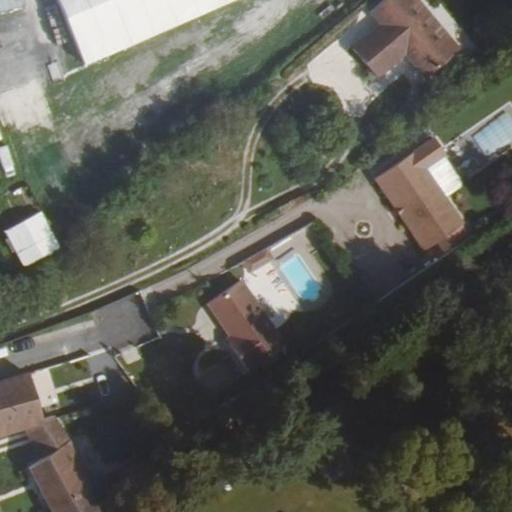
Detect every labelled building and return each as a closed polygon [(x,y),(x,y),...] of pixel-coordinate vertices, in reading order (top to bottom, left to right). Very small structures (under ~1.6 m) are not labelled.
[(0,0),(0,11),(24,5),(22,0),(0,0)] [(61,0),(83,60),(249,0),(61,0)] [(382,0),(370,11),(379,22),(351,47),(380,79),(407,54),(430,79),(466,46),(424,0),(382,0)] [(0,144),(0,176),(17,171),(7,142),(0,144)] [(411,148),(373,175),(422,246),(461,220),(411,148)] [(43,210),(5,230),(25,267),(62,247),(43,210)] [(240,260),(266,315),(291,304),(281,282),(293,276),(301,293),(320,284),(308,259),(325,251),(313,226),(240,260)] [(235,280),(202,303),(225,335),(229,341),(225,344),(244,371),(281,346),(235,280)] [(229,341),(225,335),(221,338),(225,344),(229,341)] [(0,380),(0,431),(27,423),(43,418),(28,371),(0,380)] [(27,423),(37,440),(60,427),(52,414),(43,418),(27,423)] [(52,511),(98,511),(90,495),(74,465),(82,459),(66,438),(60,427),(37,440),(42,450),(26,462),(52,511)] [(111,501),(115,499),(104,485),(96,491),(90,495),(98,511),(113,511),(117,510),(111,501)]
